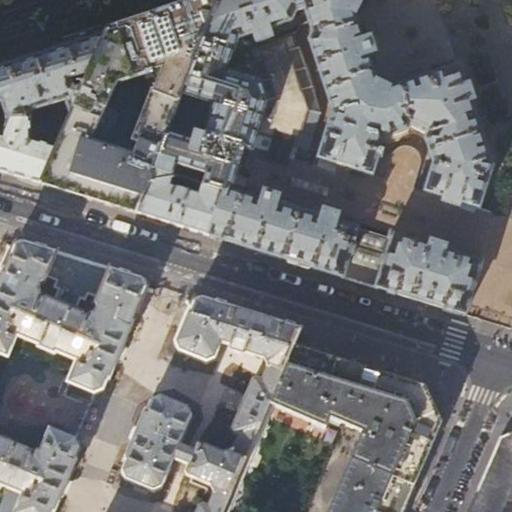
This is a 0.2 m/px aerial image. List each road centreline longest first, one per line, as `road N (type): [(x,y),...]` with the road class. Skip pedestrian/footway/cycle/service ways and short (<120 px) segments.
road 1 (residential): [(0,203),(498,358)]
road 2 (residential): [(432,511),(498,358)]
